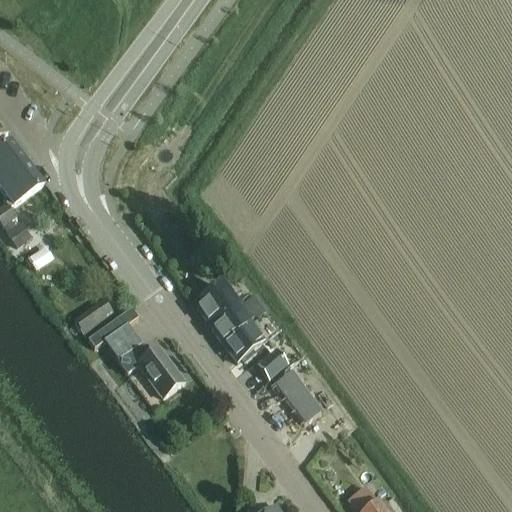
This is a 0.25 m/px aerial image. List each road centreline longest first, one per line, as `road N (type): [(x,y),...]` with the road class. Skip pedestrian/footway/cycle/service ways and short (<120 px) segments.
road 1 (secondary): [(314,511),(88,206)]
road 2 (secondary): [(91,155),(200,0)]
road 3 (secondary): [(173,0),(66,148)]
